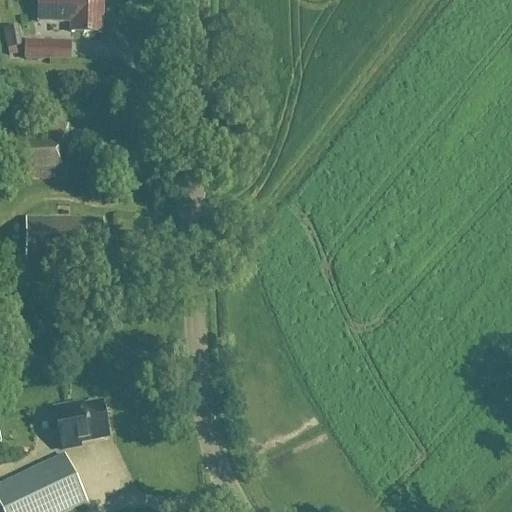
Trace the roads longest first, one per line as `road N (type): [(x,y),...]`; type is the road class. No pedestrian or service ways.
road 1 (tertiary): [(237,511),(206,434),(191,331),(196,0)]
road 2 (track): [(437,0),(249,236),(216,258),(192,260)]
